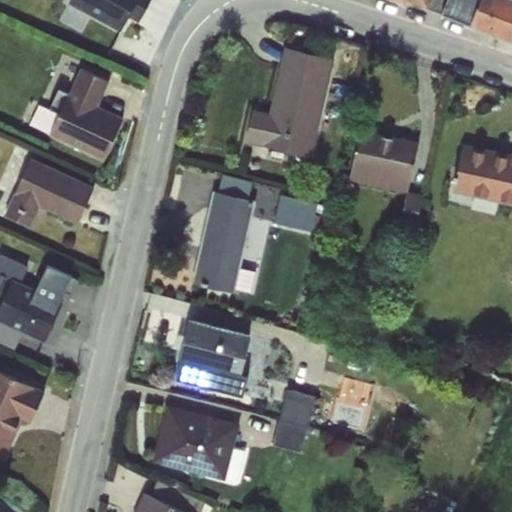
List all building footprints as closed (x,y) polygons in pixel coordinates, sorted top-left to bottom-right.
[(148,0),(67,0),(125,27),(133,13),(141,15),(148,0)] [(511,0),(404,0),(511,41),(511,0)] [(284,36),(267,102),(253,99),(243,141),(312,155),(333,50),(284,36)] [(65,86),(48,130),(108,157),(126,115),(101,101),(112,74),(85,60),(72,92),(65,86)] [(422,134),(364,121),(351,178),(408,190),(422,134)] [(462,143),(452,192),(511,205),(511,151),(511,154),(462,143)] [(30,158),(5,215),(30,226),(39,205),(77,222),(93,187),(30,158)] [(215,191),(248,198),(252,180),(219,173),(215,191)] [(236,289),(240,268),(256,200),(248,198),(215,191),(212,190),(191,283),(235,293),(236,289)] [(406,193),(400,224),(416,227),(423,195),(408,191),(407,193),(406,193)] [(305,216),(308,200),(281,193),(275,222),(302,228),(305,216)] [(308,200),(305,216),(320,220),(323,204),(308,200)] [(420,212),(416,233),(429,235),(433,214),(420,212)] [(13,278),(22,278),(28,265),(0,251),(0,296),(3,298),(13,278)] [(13,278),(3,298),(0,305),(0,341),(15,348),(23,330),(44,340),(63,300),(45,291),(49,283),(72,294),(80,276),(48,261),(38,286),(22,278),(13,278)] [(240,268),(236,289),(251,292),(255,272),(240,268)] [(189,318),(174,380),(210,389),(214,372),(240,378),(251,333),(189,318)] [(0,369),(0,454),(4,456),(22,416),(31,420),(45,391),(35,387),(36,386),(0,369)] [(287,389),(271,446),(300,454),(316,397),(287,389)] [(167,404),(152,462),(225,480),(240,423),(167,404)] [(409,482),(402,498),(417,506),(425,490),(409,482)] [(168,502),(188,511),(202,511),(206,500),(175,486),(168,502)] [(188,511),(168,502),(144,491),(134,511),(188,511)]
